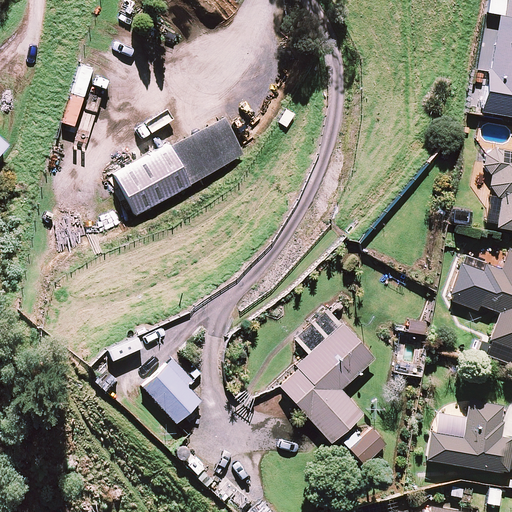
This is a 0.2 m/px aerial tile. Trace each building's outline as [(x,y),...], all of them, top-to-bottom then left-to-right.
[(511,0),(486,0),(484,12),(498,14),(490,64),(486,63),(478,111),(511,116),(511,0)] [(240,154),(219,114),(110,175),(132,214),(240,154)] [(511,150),(480,145),(488,190),(499,192),(493,226),(511,229),(511,150)] [(511,250),(505,248),(497,270),(462,258),(447,300),(474,309),(476,304),(495,310),(485,339),(511,348),(511,250)] [(370,358),(325,308),(292,338),(306,353),(274,383),(327,441),(358,412),(336,388),(370,358)] [(192,377),(172,355),(139,384),(172,421),(196,399),(183,384),(192,377)] [(421,366),(399,361),(396,372),(419,377),(421,366)] [(501,407),(466,401),(463,415),(431,409),(423,458),(511,473),(511,437),(496,435),(501,407)] [(381,441),(367,426),(355,438),(349,432),(339,442),(358,463),(381,441)] [(264,511),(268,507),(256,499),(246,511),(264,511)]
